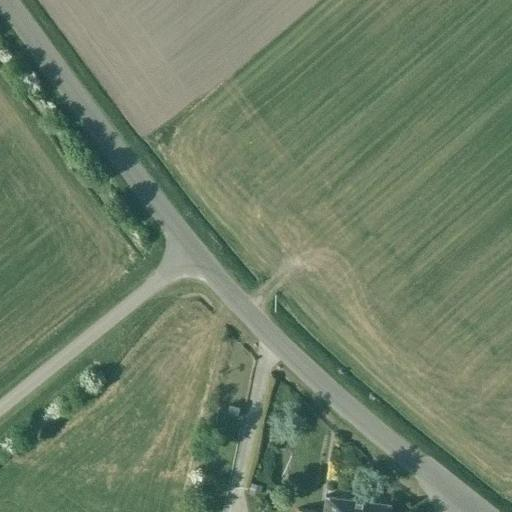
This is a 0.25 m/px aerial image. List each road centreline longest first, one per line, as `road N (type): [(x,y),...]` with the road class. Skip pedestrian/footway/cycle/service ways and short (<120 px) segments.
road 1 (unclassified): [(193,250),(299,366),(474,511)]
road 2 (unclassified): [(193,250),(4,0)]
road 3 (unclassified): [(193,250),(0,407)]
